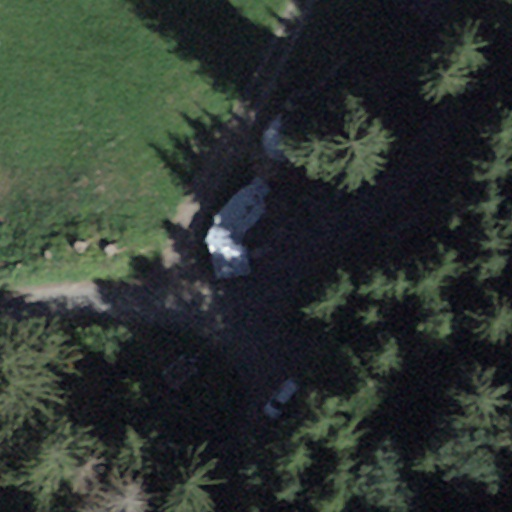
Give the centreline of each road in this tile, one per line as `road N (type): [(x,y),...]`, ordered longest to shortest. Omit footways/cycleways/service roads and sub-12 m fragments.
road 1 (track): [(0,331),(44,311),(189,290),(329,173),(511,0)]
road 2 (track): [(131,511),(156,475),(160,395),(142,297)]
